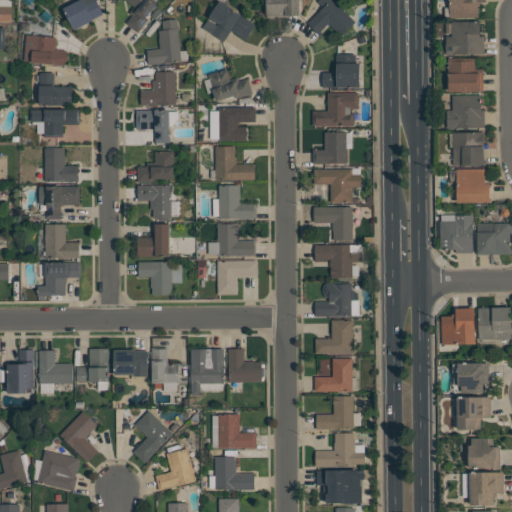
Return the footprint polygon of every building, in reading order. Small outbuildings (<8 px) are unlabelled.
[(74,30),(63,8),(79,0),(96,0),(103,14),(92,19),(93,20),(74,30)] [(157,0),(157,1),(158,2),(146,17),(148,19),(138,32),(126,23),(132,15),(129,12),(134,6),(126,0),(157,0)] [(300,0),(300,15),(266,15),(266,0),(300,0)] [(317,1),(318,0),(333,0),(355,22),(341,36),(328,23),(320,31),(322,33),(320,36),(307,23),(323,7),(317,1)] [(486,0),(486,2),(480,2),(480,6),(478,6),(478,17),(449,17),(449,0),(486,0)] [(231,30),(223,41),(202,27),(220,1),(256,24),(246,40),(231,30)] [(12,21),(0,21),(0,6),(12,6),(12,21)] [(148,64),(147,49),(159,48),(158,38),(159,38),(159,30),(163,30),(162,21),(177,19),(180,51),(187,50),(188,59),(182,60),(182,61),(148,64)] [(484,54),(454,54),(446,54),(446,36),(451,36),(451,21),(480,21),(480,36),(484,36),(484,54)] [(65,65),(31,63),(32,61),(24,61),(26,34),(56,37),(56,41),(57,41),(56,46),(55,49),(66,50),(66,54),(67,54),(67,61),(65,61),(65,65)] [(360,62),(360,87),(322,87),(322,72),(336,72),(336,54),(355,54),(355,62),(360,62)] [(448,91),(448,58),(475,58),(475,68),(483,68),(483,91),(448,91)] [(208,74),(226,68),(230,79),(237,77),(238,81),(247,78),(252,94),(236,98),(235,95),(216,101),(213,91),(208,93),(204,80),(209,79),(208,74)] [(176,71),(176,106),(148,106),(148,105),(141,105),(141,89),(152,89),(152,80),(155,80),(155,71),(176,71)] [(39,72),(54,72),(54,84),(72,84),(72,105),(40,105),(39,72)] [(358,92),(358,108),(351,108),(351,112),(353,112),(353,125),(312,126),(312,110),(327,110),(327,92),(358,92)] [(452,95),(481,95),(481,110),(484,110),(484,128),(456,128),(447,128),(447,110),(452,110),(452,95)] [(218,107),(255,107),(255,122),(238,122),(238,126),(247,126),(247,140),(218,140),(218,107)] [(37,124),(32,124),(32,121),(30,121),(30,109),(79,109),(79,124),(63,124),(63,137),(44,137),(44,133),(37,133),(37,124)] [(169,142),(155,142),(155,128),(136,128),(136,110),(154,110),(154,109),(170,109),(170,130),(169,130),(169,142)] [(453,165),(453,147),(449,147),(449,133),(453,133),(452,132),(484,131),(484,141),(483,141),(483,150),(484,150),(485,165),(453,165)] [(346,132),(346,163),(327,163),(327,164),(313,164),(313,149),(324,149),(324,132),(346,132)] [(255,180),(215,180),(215,146),(236,146),(236,164),(255,163),(255,180)] [(78,165),(78,181),(45,181),(45,147),(65,147),(65,165),(78,165)] [(137,166),(147,166),(147,162),(155,162),(155,150),(173,150),(173,159),(172,159),(172,166),(174,166),(174,178),(154,178),(154,182),(137,182),(137,166)] [(314,184),(314,168),(352,168),(352,174),(360,174),(361,187),(352,187),(352,202),(330,202),(330,184),(314,184)] [(490,202),(457,202),(457,168),(485,168),(485,183),(490,183),(490,185),(491,185),(491,200),(490,200),(490,202)] [(151,218),(151,211),(150,211),(150,200),(138,200),(137,185),(171,184),(171,218),(151,218)] [(80,186),(80,205),(61,205),(61,206),(61,219),(46,219),(46,206),(46,204),(39,204),(39,186),(46,186),(46,185),(61,185),(61,186),(80,186)] [(213,199),(219,199),(219,185),(240,185),(240,203),(257,203),(257,218),(219,218),(219,216),(213,216),(213,199)] [(333,240),(333,230),(332,230),(332,222),(314,222),(314,206),(352,206),(352,240),(333,240)] [(473,215),(473,253),(455,253),(455,249),(440,249),(440,221),(441,221),(441,214),(454,214),(454,215),(473,215)] [(208,254),(208,242),(217,242),(217,222),(238,222),(238,223),(240,223),(240,234),(238,234),(238,240),(255,240),(256,255),(218,256),(218,254),(208,254)] [(170,256),(137,256),(137,237),(155,237),(155,223),(170,223),(170,256)] [(511,254),(476,254),(476,249),(477,249),(477,223),(510,223),(510,248),(511,248),(511,254)] [(45,224),(65,224),(65,242),(79,242),(79,257),(45,257),(45,224)] [(331,278),(331,267),(329,267),(329,260),(331,260),(331,259),(320,259),(320,261),(315,261),(315,245),(362,244),(362,261),(352,261),(352,278),(331,278)] [(257,260),(257,276),(237,276),(237,294),(218,294),(217,260),(257,260)] [(172,294),(152,294),(152,287),(151,287),(151,276),(138,276),(138,261),(182,261),(182,282),(172,282),(172,294)] [(0,262),(9,262),(9,279),(0,279),(0,262)] [(45,285),(45,275),(39,275),(39,263),(45,263),(45,262),(81,262),(81,277),(66,277),(66,286),(65,286),(65,295),(50,295),(50,296),(37,296),(37,285),(45,285)] [(326,297),(325,296),(324,295),(323,294),(323,293),(322,291),(322,290),(322,288),(323,287),(323,286),(324,284),(325,283),(326,282),(351,282),(351,300),(359,300),(359,315),(352,315),(352,316),(315,316),(315,301),(329,301),(329,297),(326,297)] [(442,344),(441,316),(452,316),(452,314),(456,314),(455,308),(474,307),(475,343),(442,344)] [(511,339),(478,339),(478,307),(511,307),(511,339)] [(353,319),(353,353),(315,353),(315,338),(331,338),(331,320),(353,319)] [(168,347),(168,363),(180,363),(180,383),(177,383),(177,391),(163,391),(163,383),(152,383),(152,347),(168,347)] [(76,366),(89,366),(89,348),(109,348),(109,381),(107,381),(107,390),(98,390),(98,381),(76,381),(76,366)] [(228,382),(228,348),(244,348),(244,360),(254,360),(254,361),(262,361),(262,382),(228,382)] [(33,392),(27,392),(27,393),(8,393),(8,361),(19,361),(19,349),(34,349),(34,388),(33,388),(33,392)] [(114,374),(114,349),(135,349),(135,350),(147,350),(147,376),(133,376),(133,374),(114,374)] [(223,349),(223,383),(222,383),(222,391),(200,391),(200,394),(191,394),(191,349),(223,349)] [(72,383),(53,383),(53,393),(40,393),(40,383),(39,383),(39,350),(56,350),(56,352),(54,352),(54,363),(72,363),(72,383)] [(315,391),(315,377),(332,376),(332,358),(352,358),(352,391),(315,391)] [(489,362),(489,384),(483,384),(483,393),(458,393),(458,386),(458,372),(453,372),(453,364),(457,364),(457,362),(489,362)] [(316,428),(316,414),(333,414),(333,396),(353,395),(353,428),(316,428)] [(477,430),(457,430),(457,397),(491,397),(491,417),(477,417),(477,430)] [(135,424),(149,410),(173,434),(144,462),(133,451),(148,437),(135,424)] [(87,462),(59,434),(83,411),(97,424),(90,431),(91,432),(85,438),(98,451),(87,462)] [(256,447),(218,447),(218,446),(212,446),(212,415),(218,415),(218,414),(240,414),(240,432),(256,432),(256,447)] [(0,419),(1,418),(10,426),(2,434),(4,435),(0,439),(0,419)] [(315,467),(315,450),(334,450),(334,442),(335,442),(335,432),(354,433),(354,444),(365,444),(365,464),(354,464),(354,466),(338,466),(338,467),(315,467)] [(469,468),(469,445),(471,445),(471,438),(488,438),(488,443),(490,443),(490,447),(500,447),(500,468),(469,468)] [(196,481),(159,490),(155,475),(171,471),(166,453),(187,448),(196,481)] [(0,473),(4,472),(0,455),(19,450),(27,481),(0,488),(0,473)] [(74,491),(37,482),(45,450),(79,458),(78,462),(79,463),(77,471),(76,471),(75,476),(77,476),(74,491)] [(254,489),(215,489),(215,456),(235,456),(235,465),(236,465),(236,473),(254,473),(254,489)] [(317,484),(317,470),(364,470),(364,479),(361,479),(361,503),(326,503),(326,493),(328,493),(328,484),(326,484),(317,484)] [(470,472),(503,472),(504,492),(494,493),(494,505),(470,505),(470,472)] [(218,511),(218,498),(239,498),(239,511),(218,511)] [(168,511),(168,503),(188,502),(188,511),(168,511)] [(0,511),(19,511),(20,504),(0,503),(0,511)] [(68,503),(68,511),(47,511),(47,503),(68,503)]
